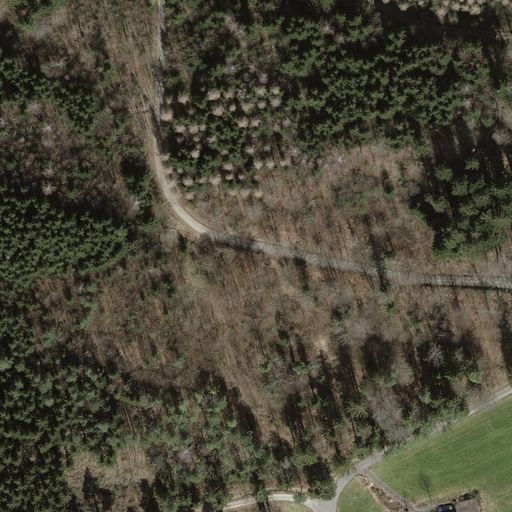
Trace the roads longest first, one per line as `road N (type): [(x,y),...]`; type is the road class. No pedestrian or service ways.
road 1 (track): [(162,0),(160,179),(193,227),(233,244),(408,280),(511,284)]
road 2 (unclassified): [(329,511),(336,489),(359,468),(511,394)]
road 3 (track): [(201,511),(276,497),(329,507)]
